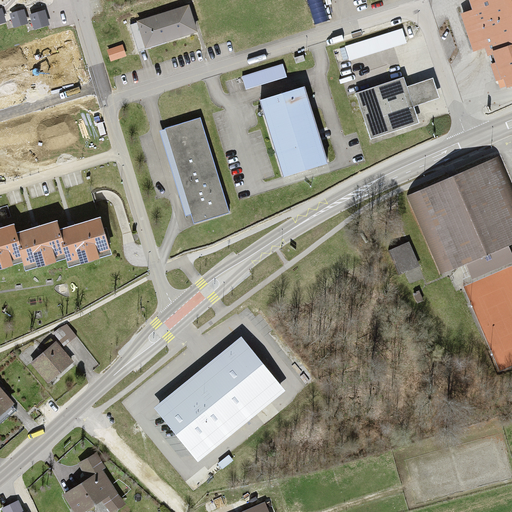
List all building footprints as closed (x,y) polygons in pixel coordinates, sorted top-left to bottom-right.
[(511,0),(470,0),(475,11),(463,15),(474,49),(485,45),(497,80),(506,77),(508,84),(511,83),(511,0)] [(191,5),(134,21),(142,48),(199,32),(191,5)] [(28,23),(24,11),(10,15),(14,28),(28,23)] [(49,25),(45,13),(31,17),(34,30),(49,25)] [(400,31),(345,49),(350,62),(405,45),(400,31)] [(284,65),(243,77),(247,92),(289,79),(284,65)] [(401,79),(356,94),(370,138),(415,123),(410,106),(435,98),(429,81),(404,89),(401,79)] [(329,161),(307,89),(261,103),(283,175),(329,161)] [(231,214),(202,118),(160,131),(189,226),(231,214)] [(511,192),(497,159),(410,196),(442,271),(511,241),(511,192)] [(13,224),(0,228),(0,265),(21,259),(23,266),(65,254),(67,261),(108,248),(98,216),(58,228),(56,219),(15,231),(13,224)] [(409,243),(392,250),(403,274),(419,267),(409,243)] [(196,453),(280,384),(241,336),(157,405),(196,453)] [(31,364),(46,381),(70,360),(55,343),(31,364)] [(0,390),(0,414),(12,404),(0,390)] [(87,478),(62,495),(73,511),(87,511),(103,502),(109,511),(110,511),(123,504),(100,469),(94,456),(79,466),(87,478)] [(4,511),(21,511),(17,503),(3,510),(4,511)] [(268,511),(264,503),(245,511),(243,506),(228,511),(268,511)]
